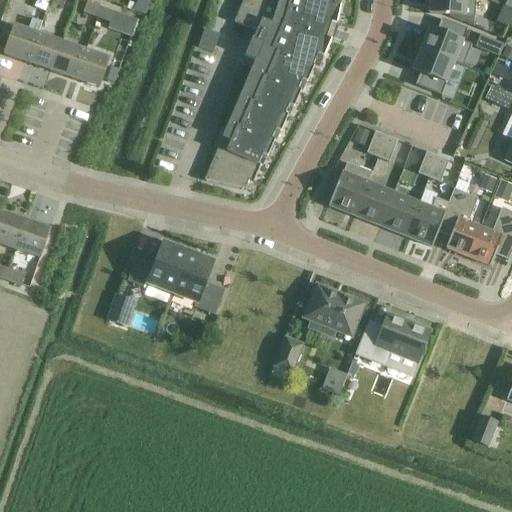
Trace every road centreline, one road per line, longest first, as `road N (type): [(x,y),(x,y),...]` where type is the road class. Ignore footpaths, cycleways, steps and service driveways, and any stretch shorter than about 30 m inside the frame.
road 1 (residential): [(0,160),(65,184),(272,228)]
road 2 (residential): [(272,228),(376,40),(383,0)]
road 3 (residential): [(272,228),(507,325)]
